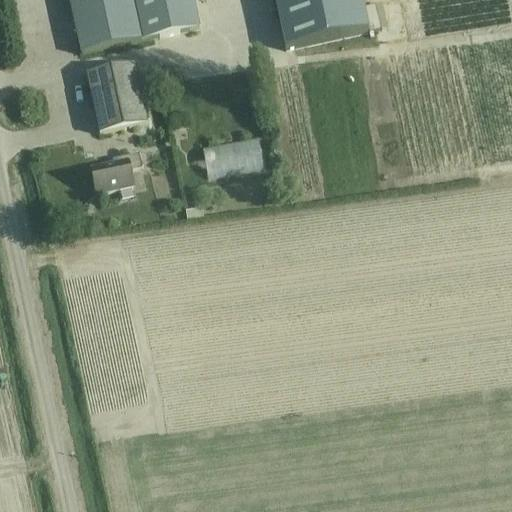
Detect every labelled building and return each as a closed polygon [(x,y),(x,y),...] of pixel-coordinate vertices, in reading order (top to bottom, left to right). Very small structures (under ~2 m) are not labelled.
[(68,0),(81,57),(199,31),(192,0),(68,0)] [(273,0),(285,53),(368,35),(360,0),(273,0)] [(376,10),(365,13),(369,35),(380,32),(376,10)] [(133,68),(86,78),(99,137),(146,127),(133,68)] [(169,125),(189,120),(186,108),(166,112),(169,125)] [(113,167),(90,172),(96,199),(133,191),(129,174),(142,172),(139,157),(112,163),(113,167)]
